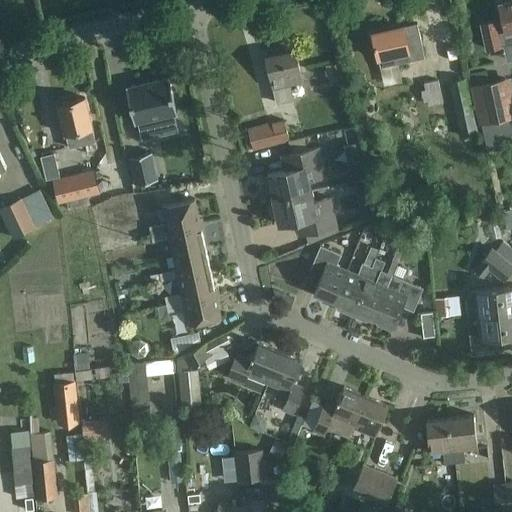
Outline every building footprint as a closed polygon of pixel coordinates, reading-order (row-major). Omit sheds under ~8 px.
[(494,20),(481,23),(486,48),(503,45),(511,42),(511,0),(498,3),(502,21),(495,22),(494,20)] [(417,22),(403,26),(403,25),(372,32),(383,82),(402,78),(398,63),(425,57),(417,22)] [(266,55),(273,88),(277,104),(294,100),(290,85),(303,82),(295,48),(266,55)] [(338,62),(324,66),(328,81),(342,78),(338,62)] [(486,70),(468,74),(478,124),(483,123),(511,117),(503,78),(496,79),(489,81),(488,78),(486,70)] [(169,77),(126,86),(134,122),(177,112),(169,77)] [(463,78),(448,82),(460,137),(478,133),(466,78),(463,78)] [(95,140),(92,128),(85,97),(57,103),(67,147),(95,140)] [(0,100),(0,149),(10,174),(28,166),(0,100)] [(253,150),(288,141),(290,149),(305,145),(304,137),(289,140),(284,119),(271,122),(247,128),(253,150)] [(273,199),(312,190),(310,179),(326,175),(320,147),(307,150),(305,145),(290,149),(291,154),(288,154),(291,169),(267,174),(269,182),(266,183),(264,186),(266,194),(270,196),(272,195),(273,199)] [(134,184),(156,179),(150,151),(127,157),(134,184)] [(95,168),(60,176),(54,153),(40,156),(46,180),(52,178),(58,203),(101,193),(95,168)] [(358,180),(363,202),(372,200),(367,178),(358,180)] [(39,188),(23,196),(0,207),(0,212),(12,238),(53,217),(39,188)] [(140,189),(120,191),(121,204),(141,202),(140,189)] [(306,233),(338,226),(331,198),(315,202),(312,190),(273,199),(274,203),(271,203),(269,206),(271,215),(274,217),(277,216),(279,224),(303,219),(306,233)] [(150,234),(201,223),(195,199),(162,206),(165,222),(148,226),(150,234)] [(201,223),(150,234),(152,242),(169,238),(172,253),(206,246),(201,223)] [(320,245),(310,268),(322,273),(313,293),(334,301),(347,269),(336,265),(341,254),(320,245)] [(206,246),(172,253),(176,269),(159,273),(161,281),(178,277),(177,277),(211,269),(206,246)] [(491,247),(473,269),(483,277),(489,270),(502,281),(511,268),(511,263),(495,250),(491,247)] [(367,277),(351,315),(364,320),(367,315),(374,318),(391,275),(387,273),(380,271),(384,261),(375,257),(373,262),(371,267),(367,277)] [(347,269),(334,301),(341,304),(338,309),(351,315),(367,277),(371,267),(373,262),(366,259),(364,264),(363,264),(362,263),(357,274),(347,269)] [(397,262),(392,260),(387,273),(391,275),(397,262)] [(166,304),(216,293),(211,269),(177,277),(178,277),(181,293),(164,296),(166,304)] [(152,283),(161,281),(159,273),(150,274),(152,283)] [(393,331),(395,326),(403,306),(413,311),(422,288),(391,275),(374,318),(380,320),(378,325),(393,331)] [(472,298),(466,298),(467,315),(479,314),(511,310),(511,285),(476,289),(476,290),(471,290),(472,298)] [(216,293),(166,304),(157,306),(160,319),(169,317),(168,312),(184,308),(188,324),(221,317),(216,293)] [(434,298),(436,316),(450,315),(448,296),(434,298)] [(511,310),(479,314),(467,315),(468,327),(471,352),(495,349),(497,349),(495,336),(511,334),(511,310)] [(424,337),(435,335),(433,311),(421,313),(424,337)] [(114,318),(106,320),(107,332),(116,331),(114,318)] [(198,331),(171,337),(175,353),(200,340),(198,331)] [(206,342),(177,358),(177,370),(212,353),(206,342)] [(267,383),(281,352),(258,342),(251,359),(235,353),(225,376),(242,382),(245,374),(267,383)] [(88,352),(73,354),(75,369),(90,367),(88,352)] [(281,352),(267,383),(278,387),(274,396),(285,401),(282,409),(293,414),(304,387),(294,383),(303,361),(281,352)] [(150,420),(144,361),(127,363),(133,421),(150,420)] [(201,407),(198,369),(179,371),(181,408),(201,407)] [(74,372),(54,374),(55,382),(53,382),(57,423),(79,421),(75,380),(74,372)] [(353,427),(366,395),(344,386),(335,408),(323,403),(312,431),(323,435),(326,428),(348,437),(352,427),(353,427)] [(366,395),(353,427),(375,436),(388,404),(366,395)] [(258,411),(271,429),(286,418),(273,400),(258,411)] [(450,417),(455,462),(464,461),(463,450),(477,448),(474,414),(450,417)] [(38,499),(58,497),(50,431),(39,432),(38,416),(29,417),(38,499)] [(80,420),(82,437),(108,434),(106,417),(80,420)] [(455,462),(450,417),(426,420),(429,453),(443,452),(444,463),(455,462)] [(168,443),(169,450),(180,449),(181,449),(180,441),(168,443)] [(29,443),(11,445),(17,497),(24,496),(34,495),(32,482),(33,482),(29,443)] [(89,468),(88,444),(73,444),(74,469),(89,468)] [(237,481),(265,478),(262,448),(234,451),(237,481)] [(180,449),(167,450),(171,481),(183,480),(180,449)] [(375,500),(386,472),(363,463),(352,491),(375,500)] [(386,472),(375,500),(386,505),(398,477),(386,472)] [(510,511),(507,482),(493,484),(495,511),(510,511)] [(88,511),(87,493),(74,494),(75,511),(80,511),(88,511)] [(242,506),(242,511),(268,511),(268,504),(262,504),(262,498),(250,499),(250,505),(242,506)] [(242,511),(242,506),(229,508),(228,502),(216,503),(216,511),(242,511)]
